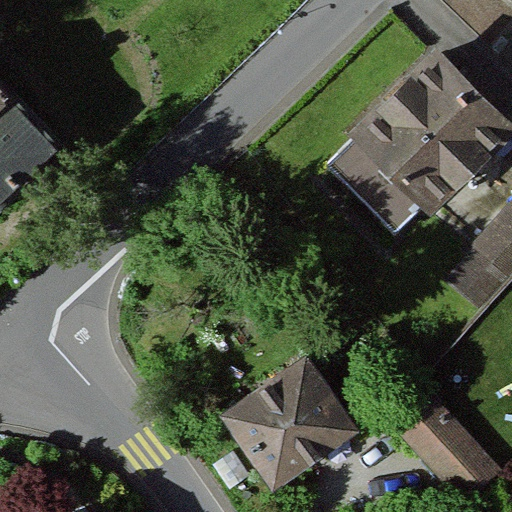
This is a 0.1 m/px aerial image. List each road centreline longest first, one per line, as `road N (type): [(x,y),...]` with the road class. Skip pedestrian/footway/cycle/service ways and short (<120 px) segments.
road 1 (residential): [(346,0),(243,96),(46,321)]
road 2 (residential): [(193,511),(46,321)]
